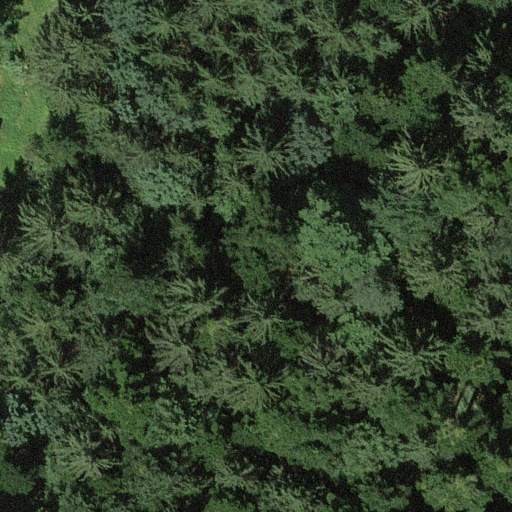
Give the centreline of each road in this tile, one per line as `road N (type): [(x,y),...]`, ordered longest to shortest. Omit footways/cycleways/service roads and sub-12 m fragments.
road 1 (trunk): [(189,511),(150,0)]
road 2 (track): [(25,148),(52,82),(64,0)]
